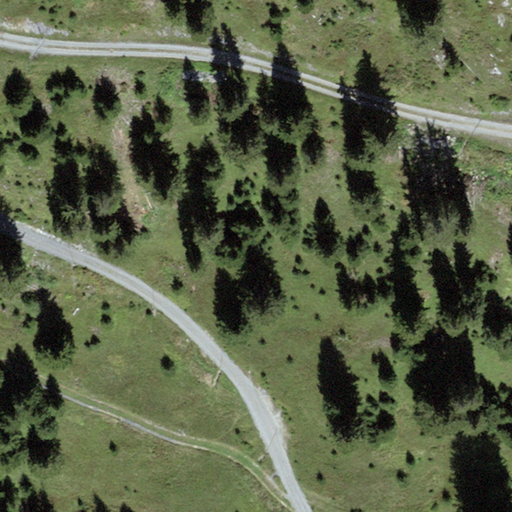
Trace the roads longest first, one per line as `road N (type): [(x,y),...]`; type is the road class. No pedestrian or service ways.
road 1 (track): [(511,129),(393,109),(256,61),(0,38)]
road 2 (track): [(0,222),(117,279),(234,373),(304,511)]
road 3 (track): [(296,511),(228,451),(0,366)]
